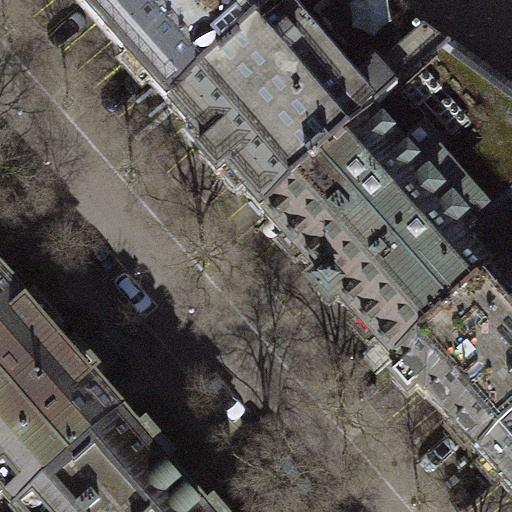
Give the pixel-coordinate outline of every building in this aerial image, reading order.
[(126,59),(171,109),(267,26),(241,0),(61,0),(62,3),(78,4),(126,59)] [(231,180),(265,217),(372,124),(452,56),(427,36),(392,0),(346,0),(322,22),(348,51),(330,67),(280,13),(267,26),(171,109),(208,153),(199,161),(218,182),(227,175),(231,180)] [(452,56),(372,124),(475,240),(479,246),(511,217),(511,94),(456,53),(452,56)] [(475,240),(372,124),(265,217),(318,280),(310,288),(330,312),(341,304),(378,347),(394,366),(493,280),(465,248),(475,240)] [(27,310),(0,279),(0,491),(17,510),(120,420),(88,383),(97,376),(88,366),(75,351),(67,358),(48,336),(56,329),(34,304),(27,310)] [(511,284),(508,280),(493,280),(394,366),(401,374),(390,383),(408,402),(418,393),(463,441),(477,457),(511,427),(511,284)] [(138,441),(120,420),(17,510),(14,511),(200,511),(162,468),(170,462),(146,434),(138,441)] [(511,427),(477,457),(511,498),(511,427)]
